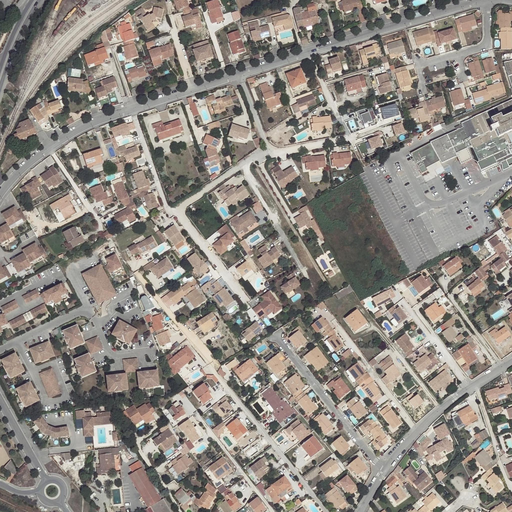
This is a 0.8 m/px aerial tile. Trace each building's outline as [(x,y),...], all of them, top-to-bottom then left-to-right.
[(182,8),(183,12),(190,9),(186,0),(173,0),(175,3),(177,2),(179,9),(182,8)] [(217,0),(207,3),(210,13),(209,14),(212,24),(216,23),(217,23),(224,21),(217,0)] [(359,10),(363,9),(362,7),(361,0),(357,2),(356,0),(348,0),(342,2),(343,4),(344,10),(345,12),(358,8),(359,10)] [(313,5),(307,7),(308,12),(310,19),(317,17),(313,5)] [(142,15),(144,14),(145,13),(142,8),(135,13),(139,21),(140,20),(147,30),(154,25),(151,21),(155,18),(155,17),(161,18),(163,8),(154,7),(153,13),(151,15),(150,14),(145,17),(144,18),(142,15)] [(298,30),(304,28),(300,14),(299,8),(293,10),(298,30)] [(190,9),(183,12),(185,16),(182,17),(184,21),(186,27),(191,25),(195,24),(196,26),(201,24),(198,13),(192,15),(191,11),(190,9)] [(361,23),(366,21),(363,9),(359,10),(358,11),(361,23)] [(232,12),(234,20),(242,18),(240,10),(232,12)] [(282,13),(271,16),(273,23),(274,28),(283,25),(292,23),(290,16),(287,15),(286,11),(282,12),(282,13)] [(500,28),(510,28),(510,19),(511,19),(511,11),(510,11),(510,13),(499,13),(499,28),(500,28)] [(319,24),(317,17),(310,19),(308,12),(300,14),(304,28),(319,24)] [(473,15),(455,20),(458,33),(462,31),(461,30),(471,27),(476,25),(473,15)] [(256,36),(256,37),(260,36),(261,38),(270,36),(268,25),(259,27),(257,21),(248,23),(249,28),(254,27),(254,30),(250,32),(251,37),(256,36)] [(122,33),(125,42),(133,39),(134,38),(130,23),(118,27),(120,34),(122,33)] [(434,33),(432,28),(428,30),(427,29),(413,34),(416,44),(423,42),(423,43),(431,40),(432,42),(432,44),(437,43),(434,33)] [(510,28),(500,28),(500,32),(503,31),(503,38),(501,38),(501,46),(511,46),(511,28),(510,28)] [(437,43),(438,47),(442,46),(441,44),(456,39),(453,29),(438,34),(437,32),(434,33),(437,43)] [(234,55),(238,53),(237,51),(244,48),(238,31),(228,35),(232,47),(231,47),(234,55)] [(124,42),(125,46),(127,51),(125,51),(124,51),(127,60),(138,56),(133,39),(125,42),(124,42)] [(161,50),(160,47),(152,50),(151,47),(155,45),(153,40),(146,43),(154,66),(162,64),(160,57),(162,57),(163,59),(170,57),(168,52),(173,51),(170,44),(165,45),(166,47),(161,50)] [(209,45),(207,40),(193,45),(195,50),(209,45)] [(390,54),(395,52),(397,52),(398,54),(405,52),(402,40),(387,45),(390,54)] [(111,47),(110,42),(97,47),(98,51),(88,55),(90,61),(87,62),(88,66),(94,64),(103,61),(104,63),(110,61),(106,50),(112,48),(111,47)] [(363,63),(368,61),(367,59),(376,57),(376,55),(380,53),(377,44),(372,46),(373,47),(360,51),(363,63)] [(213,57),(209,45),(195,50),(193,50),(196,59),(204,56),(205,59),(213,57)] [(333,60),(332,58),(328,59),(330,64),(325,66),(327,75),(333,73),(332,71),(337,69),(338,72),(342,70),(338,57),(334,58),(334,59),(333,60)] [(500,73),(498,65),(495,66),(492,58),(482,61),(486,74),(496,71),(497,74),(500,73)] [(511,60),(503,63),(511,88),(511,100),(461,122),(462,123),(463,126),(456,129),(430,141),(431,142),(411,152),(418,167),(423,164),(424,163),(425,166),(436,160),(435,158),(438,156),(440,159),(442,163),(457,155),(461,163),(472,158),(467,147),(472,145),(479,161),(477,162),(482,172),(502,164),(501,163),(506,161),(509,168),(511,166),(511,60)] [(473,77),(475,81),(476,81),(484,78),(478,60),(468,64),(472,77),(473,77)] [(130,74),(127,75),(129,83),(133,82),(132,79),(141,76),(141,78),(148,76),(145,67),(138,69),(137,67),(129,70),(130,74)] [(406,71),(405,67),(395,70),(395,72),(396,73),(401,89),(410,86),(408,79),(410,78),(408,70),(406,71)] [(300,76),(298,70),(286,75),(291,88),(306,83),(302,75),(300,76)] [(383,86),(381,87),(379,88),(381,95),(392,91),(387,73),(377,76),(380,85),(382,84),(383,86)] [(348,92),(354,90),(366,87),(363,76),(345,81),(348,92)] [(118,87),(114,77),(102,82),(104,86),(106,91),(112,89),(118,87)] [(74,89),(77,89),(86,91),(88,94),(88,95),(92,93),(92,91),(88,81),(84,83),(83,83),(83,81),(74,79),(69,79),(67,91),(73,92),(74,89)] [(503,93),(500,82),(493,85),(493,86),(487,88),(487,89),(490,97),(503,93)] [(259,86),(265,101),(268,100),(271,108),(280,104),(278,99),(282,98),(280,92),(275,94),(276,96),(274,97),(273,95),(270,86),(268,87),(267,83),(259,86)] [(106,91),(104,86),(95,89),(99,98),(107,95),(107,94),(106,91)] [(472,108),(469,99),(465,101),(461,89),(450,92),(455,106),(465,103),(467,109),(472,108)] [(487,89),(479,91),(479,93),(473,95),(476,104),(490,99),(490,97),(487,89)] [(207,98),(209,103),(211,103),(212,102),(214,105),(212,106),(214,111),(218,109),(219,110),(225,108),(224,107),(233,104),(230,95),(221,99),(221,98),(216,100),(214,95),(207,98)] [(307,107),(316,104),(313,95),(297,101),(298,104),(292,106),(295,113),(300,111),(299,108),(306,105),(307,107)] [(432,100),(426,102),(427,107),(429,112),(445,107),(442,96),(435,99),(432,100)] [(187,99),(193,116),(198,114),(194,102),(193,103),(191,97),(187,99)] [(48,102),(44,103),(45,107),(47,113),(51,111),(50,109),(61,106),(59,100),(48,104),(48,102)] [(40,104),(30,110),(37,120),(43,117),(39,111),(43,108),(40,104)] [(234,106),(233,104),(224,107),(225,108),(219,110),(218,109),(214,111),(215,114),(234,106)] [(396,104),(380,109),(382,114),(383,120),(399,116),(396,104)] [(421,122),(431,119),(429,112),(427,107),(420,110),(417,111),(416,108),(407,111),(410,121),(419,118),(421,122)] [(43,117),(37,120),(38,123),(48,116),(43,108),(39,111),(43,117)] [(366,113),(365,109),(357,111),(361,121),(362,120),(364,125),(373,122),(369,112),(366,113)] [(318,121),(317,119),(317,117),(312,118),(312,120),(310,120),(312,131),(317,130),(317,129),(324,129),(332,128),(330,117),(322,118),(323,121),(318,121)] [(29,120),(19,124),(15,130),(17,134),(14,135),(16,141),(37,133),(29,120)] [(156,128),(157,134),(160,133),(162,140),(170,137),(170,136),(181,133),(181,131),(183,131),(179,120),(163,125),(162,122),(152,125),(154,129),(156,128)] [(210,129),(221,125),(219,120),(208,124),(210,129)] [(404,133),(400,120),(396,121),(397,125),(392,127),(395,136),(404,133)] [(440,121),(433,124),(435,131),(442,128),(440,121)] [(126,122),(110,128),(114,137),(121,135),(129,131),(129,130),(135,128),(133,122),(126,124),(126,122)] [(247,139),(249,133),(248,129),(232,124),(229,134),(238,137),(247,139)] [(368,140),(372,150),(382,146),(379,137),(383,135),(382,133),(380,132),(373,134),(375,138),(368,140)] [(215,151),(216,150),(215,149),(217,146),(218,147),(220,142),(207,135),(202,144),(207,146),(205,151),(209,162),(214,160),(213,157),(216,155),(215,151)] [(125,145),(114,149),(117,156),(120,155),(121,156),(124,155),(125,160),(140,155),(136,146),(126,150),(125,145)] [(87,168),(93,166),(92,164),(101,161),(100,155),(103,155),(101,149),(83,155),(87,168)] [(332,167),(337,167),(337,165),(344,164),(344,165),(352,164),(351,153),(343,154),(343,156),(338,157),(337,153),(333,153),(333,161),(331,160),(332,167)] [(312,161),(312,158),(311,156),(302,157),(303,164),(306,164),(306,170),(312,169),(311,168),(319,167),(318,168),(326,168),(324,156),(317,157),(317,160),(312,161)] [(424,163),(423,164),(425,167),(440,159),(438,156),(435,158),(436,160),(425,166),(424,163)] [(59,184),(63,181),(53,167),(49,170),(50,171),(46,173),(47,174),(45,175),(45,174),(41,177),(48,188),(52,186),(58,182),(59,184)] [(293,168),(287,172),(288,174),(285,176),(284,174),(282,171),(275,175),(278,179),(277,180),(281,188),(292,182),(299,177),(293,168)] [(135,189),(137,193),(138,193),(149,188),(147,184),(145,178),(141,170),(132,174),(137,188),(135,189)] [(37,188),(41,186),(37,177),(32,180),(33,180),(33,182),(29,184),(21,189),(24,194),(28,191),(30,195),(33,194),(35,198),(41,195),(37,188)] [(125,204),(129,201),(121,180),(113,184),(118,199),(120,199),(122,206),(125,204)] [(294,185),(292,182),(281,188),(283,190),(294,185)] [(104,204),(113,201),(111,196),(108,197),(105,191),(103,191),(100,184),(89,188),(92,196),(94,195),(95,197),(97,201),(102,200),(104,204)] [(244,200),(238,190),(237,191),(234,193),(231,190),(230,191),(227,187),(217,193),(220,198),(224,195),(227,199),(223,202),(226,207),(231,204),(232,206),(236,204),(236,199),(237,198),(239,203),(244,200)] [(242,187),(238,190),(244,200),(249,197),(242,187)] [(147,190),(138,193),(139,197),(143,196),(148,209),(157,205),(152,192),(148,193),(147,190)] [(28,191),(24,194),(25,195),(27,194),(31,200),(35,198),(33,194),(30,195),(28,191)] [(70,196),(63,200),(65,204),(59,207),(64,218),(74,212),(71,208),(71,207),(72,206),(69,201),(72,200),(70,196)] [(135,205),(133,200),(129,201),(125,204),(127,207),(114,215),(119,223),(127,218),(129,221),(136,217),(131,208),(135,205)] [(256,213),(264,208),(259,200),(252,205),(256,213)] [(511,206),(508,209),(509,211),(502,215),(507,224),(511,220),(511,206)] [(308,211),(306,207),(298,212),(300,216),(294,220),(300,230),(306,226),(308,230),(313,227),(315,232),(319,230),(314,220),(310,222),(305,212),(308,211)] [(19,214),(17,210),(4,218),(7,223),(9,227),(0,232),(0,241),(3,247),(16,239),(12,233),(11,230),(23,223),(25,225),(29,223),(25,216),(21,218),(19,214)] [(242,231),(246,229),(256,223),(250,212),(231,224),(237,234),(242,231)] [(11,230),(12,233),(25,225),(23,223),(11,230)] [(169,225),(160,232),(171,246),(178,240),(172,234),(174,232),(169,225)] [(225,225),(217,231),(222,238),(213,244),(219,252),(225,248),(233,242),(231,239),(234,237),(225,225)] [(74,228),(63,233),(69,243),(70,242),(73,247),(84,242),(81,237),(79,237),(74,228)] [(321,233),(319,230),(315,232),(314,232),(317,237),(318,237),(320,240),(323,238),(321,233)] [(107,231),(103,234),(107,240),(111,237),(107,231)] [(161,246),(164,243),(156,233),(153,236),(161,246)] [(487,239),(499,256),(504,252),(507,249),(501,242),(500,243),(493,234),(487,239)] [(5,250),(18,242),(16,239),(3,247),(5,250)] [(132,246),(124,251),(128,258),(136,254),(137,256),(145,251),(147,253),(154,249),(148,239),(133,248),(132,246)] [(245,239),(240,242),(250,256),(254,253),(245,239)] [(40,252),(38,248),(36,244),(22,251),(24,254),(11,261),(18,274),(31,266),(29,263),(42,256),(44,259),(48,257),(44,250),(40,252)] [(219,252),(213,244),(212,245),(219,255),(227,250),(225,248),(219,252)] [(280,257),(274,248),(271,251),(272,252),(267,255),(266,252),(268,251),(265,246),(258,251),(262,258),(258,260),(262,266),(266,263),(267,265),(272,262),(271,260),(275,258),(276,260),(280,257)] [(504,252),(499,256),(501,259),(504,263),(510,260),(504,252)] [(193,254),(186,260),(193,269),(196,273),(198,275),(201,273),(205,270),(207,268),(201,261),(199,262),(193,254)] [(109,265),(106,267),(110,274),(113,272),(122,267),(115,255),(112,256),(109,258),(106,260),(109,265)] [(29,263),(31,266),(44,259),(42,256),(29,263)] [(155,266),(152,261),(143,267),(145,272),(150,269),(151,268),(154,274),(157,278),(174,269),(167,258),(155,266)] [(455,270),(456,271),(462,267),(456,258),(443,267),(448,274),(455,270)] [(504,263),(501,259),(494,264),(498,271),(504,267),(503,266),(505,265),(504,263)] [(242,277),(252,270),(246,262),(236,270),(242,277)] [(0,280),(7,277),(8,279),(12,277),(8,270),(4,272),(2,268),(0,264),(0,280)] [(115,295),(100,265),(81,275),(97,305),(115,295)] [(33,269),(31,266),(18,274),(19,276),(33,269)] [(488,275),(481,267),(475,272),(477,275),(468,282),(465,284),(472,294),(479,289),(480,290),(485,287),(479,279),(480,278),(481,280),(488,275)] [(477,275),(475,272),(470,276),(466,279),(468,282),(477,275)] [(294,273),(291,275),(298,286),(299,287),(300,286),(296,279),(297,278),(294,273)] [(298,286),(291,275),(288,277),(290,282),(291,283),(288,284),(288,283),(281,288),(285,294),(288,292),(292,290),(293,291),(299,287),(298,286)] [(425,281),(422,276),(412,283),(419,293),(432,284),(428,278),(425,281)] [(408,289),(402,281),(394,285),(397,289),(399,287),(403,292),(408,289)] [(209,286),(207,288),(212,296),(213,296),(213,295),(220,304),(223,309),(231,303),(222,289),(221,290),(219,291),(217,288),(218,287),(215,282),(209,286)] [(206,283),(199,288),(201,291),(207,288),(209,286),(206,283)] [(67,293),(63,284),(54,288),(49,291),(40,295),(45,305),(48,303),(53,301),(53,303),(61,299),(60,297),(65,295),(67,293)] [(171,305),(178,301),(183,297),(188,303),(194,310),(203,302),(194,291),(192,292),(187,285),(179,291),(177,288),(165,297),(171,305)] [(353,291),(350,285),(335,294),(339,300),(353,291)] [(442,291),(440,288),(433,293),(437,300),(444,294),(442,291)] [(391,289),(371,299),(375,307),(382,304),(385,302),(388,301),(390,300),(390,299),(395,297),(391,289)] [(25,304),(39,297),(36,290),(22,297),(25,304)] [(274,314),(281,308),(268,292),(263,296),(266,299),(264,301),(252,310),(254,313),(256,316),(259,319),(265,314),(264,313),(269,308),(272,312),(274,314)] [(145,315),(150,313),(148,309),(153,307),(148,293),(138,297),(145,315)] [(220,304),(213,295),(213,296),(212,296),(210,297),(217,306),(220,304)] [(4,315),(19,308),(15,301),(1,308),(4,315)] [(439,308),(435,303),(425,311),(433,321),(446,312),(442,306),(439,308)] [(33,319),(47,311),(44,305),(29,312),(33,319)] [(407,319),(398,308),(395,310),(393,307),(387,311),(398,325),(407,319)] [(360,325),(361,327),(367,323),(357,311),(345,319),(354,330),(360,325)] [(219,315),(224,321),(228,318),(223,312),(219,315)] [(202,331),(213,323),(216,321),(211,313),(196,324),(202,331)] [(12,329),(26,322),(23,315),(8,322),(12,329)] [(151,318),(157,331),(158,330),(160,329),(157,322),(160,321),(158,315),(151,318)] [(240,334),(246,340),(260,328),(259,327),(263,324),(259,319),(256,316),(252,319),(254,321),(247,327),(246,327),(247,328),(244,331),(240,334)] [(324,321),(321,317),(314,323),(319,330),(323,328),(325,331),(322,334),(324,337),(328,335),(330,337),(327,340),(336,352),(343,346),(334,334),(336,333),(328,323),(327,325),(324,321)] [(121,319),(114,330),(120,333),(119,334),(126,338),(127,337),(132,340),(138,329),(121,319)] [(451,319),(443,325),(445,328),(440,332),(448,342),(454,337),(456,341),(462,337),(460,333),(456,336),(449,326),(454,322),(451,319)] [(486,329),(480,322),(476,325),(481,332),(486,329)] [(215,325),(213,323),(202,331),(204,334),(215,325)] [(319,330),(314,323),(311,325),(317,333),(319,330)] [(77,326),(66,332),(68,337),(67,338),(70,345),(71,344),(74,349),(85,344),(77,326)] [(160,329),(158,330),(160,334),(158,334),(164,349),(174,345),(168,330),(167,331),(165,327),(163,328),(160,329)] [(503,339),(504,340),(511,335),(506,327),(498,332),(496,329),(489,333),(492,337),(494,336),(498,342),(503,339)] [(298,331),(291,337),(299,347),(306,342),(298,331)] [(404,336),(396,342),(408,358),(414,353),(411,350),(414,348),(409,341),(404,336)] [(104,349),(98,337),(87,342),(92,355),(104,349)] [(299,347),(291,337),(289,338),(297,348),(299,347)] [(472,350),(476,347),(472,341),(452,355),(456,360),(461,356),(466,363),(467,364),(462,368),(465,373),(470,369),(468,365),(478,359),(472,350)] [(40,346),(31,351),(35,361),(41,359),(41,360),(48,357),(48,356),(53,353),(49,343),(40,346)] [(173,358),(170,353),(165,357),(169,361),(166,363),(175,374),(178,372),(177,372),(176,370),(190,358),(194,354),(187,346),(173,358)] [(304,357),(308,362),(310,360),(312,363),(318,371),(326,364),(320,357),(323,355),(316,347),(304,357)] [(90,354),(79,360),(81,365),(80,366),(83,372),(84,372),(87,377),(98,372),(90,354)] [(267,363),(274,357),(271,354),(264,359),(267,363)] [(328,363),(323,355),(320,357),(326,364),(328,363)] [(426,355),(414,364),(420,373),(432,363),(426,355)] [(15,356),(5,362),(8,367),(7,368),(11,374),(12,374),(15,379),(25,373),(20,364),(15,356)] [(275,356),(274,357),(267,363),(276,375),(285,368),(275,356)] [(383,361),(386,364),(381,368),(387,375),(382,379),(387,385),(390,382),(390,383),(396,378),(394,376),(399,372),(391,361),(393,360),(390,356),(383,361)] [(139,358),(125,359),(127,372),(140,370),(139,358)] [(190,358),(176,370),(177,372),(192,360),(190,358)] [(234,359),(226,366),(229,371),(232,368),(242,380),(253,372),(254,374),(258,371),(250,360),(244,364),(243,362),(239,365),(234,359)] [(365,373),(357,362),(347,369),(370,399),(380,392),(371,381),(373,380),(366,371),(365,373)] [(53,369),(40,374),(51,398),(63,393),(53,369)] [(139,372),(141,385),(147,384),(147,385),(154,384),(154,383),(161,382),(159,370),(139,372)] [(446,371),(429,384),(436,393),(449,382),(450,383),(453,381),(446,371)] [(108,376),(109,388),(116,387),(116,388),(124,388),(123,387),(129,386),(128,374),(108,376)] [(295,399),(303,392),(301,389),(304,387),(295,374),(286,381),(290,387),(295,393),(292,395),(293,397),(295,399)] [(333,387),(336,390),(341,397),(350,391),(340,378),(336,381),(334,379),(326,385),(330,389),(333,387)] [(207,399),(209,401),(212,398),(208,392),(209,391),(204,383),(193,392),(202,403),(207,399)] [(31,385),(21,390),(24,395),(23,396),(27,403),(28,402),(31,408),(41,402),(36,392),(31,385)] [(511,395),(511,388),(511,386),(505,388),(506,390),(501,392),(497,393),(496,390),(487,393),(490,403),(498,400),(499,402),(509,399),(508,397),(511,395)] [(271,387),(262,395),(266,400),(268,399),(276,410),(275,411),(272,413),(280,423),(295,412),(297,416),(300,413),(295,407),(292,409),(287,402),(286,402),(283,399),(281,401),(271,387)] [(311,403),(303,392),(295,399),(308,415),(315,410),(310,404),(311,403)] [(226,396),(212,407),(217,412),(221,409),(226,415),(233,409),(227,401),(229,399),(226,396)] [(346,403),(349,407),(354,402),(356,404),(350,409),(358,419),(366,412),(354,397),(346,403)] [(268,399),(266,400),(275,411),(276,410),(268,399)] [(186,413),(177,402),(174,405),(173,404),(172,405),(173,406),(168,411),(176,421),(186,413)] [(150,411),(154,408),(150,403),(146,405),(138,411),(137,409),(135,407),(126,412),(125,411),(121,413),(126,421),(130,418),(131,420),(134,424),(143,418),(144,420),(146,423),(154,417),(152,413),(150,411)] [(401,423),(388,405),(380,412),(393,429),(401,423)] [(467,421),(469,420),(475,416),(470,407),(458,414),(464,425),(467,423),(467,421)] [(92,412),(86,413),(85,410),(77,411),(78,420),(84,419),(86,419),(86,421),(84,421),(86,437),(95,436),(94,425),(94,423),(107,422),(106,412),(98,413),(98,417),(93,418),(92,412)] [(111,411),(106,412),(107,422),(94,423),(94,425),(112,423),(111,411)] [(314,421),(323,432),(325,435),(334,428),(323,414),(314,421)] [(70,437),(69,428),(58,430),(50,426),(43,417),(36,422),(44,433),(57,439),(70,437)] [(240,432),(243,435),(248,431),(237,418),(227,427),(234,437),(240,432)] [(192,429),(194,427),(189,420),(179,427),(182,431),(183,430),(192,443),(198,439),(195,436),(198,434),(195,430),(194,431),(192,429)] [(301,442),(311,433),(308,430),(307,431),(298,420),(285,430),(289,435),(291,433),(294,431),(296,434),(295,435),(298,438),(301,442)] [(373,436),(381,430),(373,420),(370,421),(369,420),(360,427),(366,436),(369,434),(368,433),(370,432),(373,436)] [(223,422),(212,430),(218,437),(225,432),(223,430),(227,427),(223,422)] [(167,425),(159,429),(162,434),(159,436),(161,439),(159,440),(157,438),(153,441),(157,447),(159,445),(161,444),(165,449),(172,444),(177,441),(169,430),(170,429),(167,425)] [(427,439),(419,447),(423,454),(426,452),(429,456),(429,457),(432,455),(434,458),(437,462),(445,457),(442,452),(446,450),(447,453),(453,450),(451,447),(453,446),(450,442),(449,443),(446,437),(449,435),(444,425),(435,431),(441,443),(438,445),(440,448),(437,450),(435,447),(428,451),(426,448),(431,442),(427,439)] [(197,426),(194,427),(192,429),(194,431),(195,430),(198,434),(195,436),(198,439),(204,435),(197,426)] [(388,440),(381,430),(373,436),(377,441),(375,442),(375,441),(372,444),(377,450),(387,443),(386,441),(388,440)] [(480,436),(478,437),(480,442),(482,445),(484,443),(482,440),(489,436),(485,430),(478,433),(480,436)] [(302,446),(306,451),(308,449),(314,457),(324,449),(314,437),(302,446)] [(349,447),(341,437),(332,444),(341,454),(349,447)] [(174,446),(172,444),(165,449),(161,444),(159,445),(164,453),(174,446)] [(187,445),(179,450),(182,454),(171,461),(174,465),(173,466),(178,473),(183,470),(184,471),(189,467),(188,465),(193,462),(190,457),(188,458),(184,452),(189,449),(187,445)] [(111,448),(99,449),(99,455),(100,461),(101,466),(97,466),(97,468),(98,475),(102,475),(102,474),(106,474),(106,471),(108,471),(113,471),(111,456),(120,455),(119,452),(119,447),(111,448)] [(487,471),(493,466),(489,462),(493,459),(485,451),(475,460),(479,463),(481,462),(482,464),(485,466),(483,468),(487,471)] [(462,464),(463,467),(468,463),(469,465),(475,460),(472,456),(467,460),(462,464)] [(230,466),(224,457),(209,468),(217,479),(226,472),(224,470),(230,466)] [(357,458),(349,465),(354,471),(358,475),(366,468),(357,458)] [(257,476),(264,471),(269,467),(262,459),(250,468),(256,475),(257,476)] [(14,475),(18,471),(11,460),(5,467),(14,475)] [(339,468),(332,460),(320,469),(327,477),(339,468)] [(171,511),(163,498),(161,500),(139,461),(129,467),(133,473),(129,475),(148,508),(143,511),(171,511)] [(414,483),(419,479),(416,477),(418,476),(411,467),(404,471),(407,475),(409,477),(414,483)] [(442,470),(435,474),(439,481),(446,477),(442,470)] [(267,474),(264,471),(257,476),(259,479),(267,474)] [(390,493),(398,504),(408,497),(400,486),(397,488),(394,484),(400,479),(393,471),(389,477),(385,482),(390,488),(392,492),(390,493)] [(487,471),(481,477),(485,481),(487,479),(489,482),(492,486),(490,487),(496,493),(503,487),(498,481),(500,480),(494,473),(491,476),(487,471)] [(425,472),(419,478),(420,478),(414,483),(420,491),(432,482),(431,479),(429,480),(427,478),(429,477),(425,472)] [(358,489),(348,476),(339,483),(348,493),(349,492),(352,494),(358,489)] [(285,490),(286,489),(291,486),(285,477),(266,490),(275,502),(288,493),(286,491),(285,490)] [(206,509),(210,503),(213,499),(213,498),(216,494),(214,493),(216,490),(213,488),(214,487),(208,483),(205,488),(208,490),(206,492),(205,492),(200,500),(196,497),(193,502),(198,506),(200,507),(201,506),(203,507),(206,509)] [(217,488),(221,494),(227,490),(223,484),(217,488)] [(334,488),(325,495),(332,503),(337,509),(339,507),(342,510),(348,506),(334,488)] [(175,496),(179,501),(186,494),(181,489),(174,495),(175,496)] [(226,500),(233,511),(234,511),(241,506),(229,489),(227,490),(221,494),(226,500)] [(190,499),(194,495),(192,493),(189,497),(186,494),(179,501),(181,503),(180,505),(181,507),(190,499)] [(422,511),(429,511),(430,511),(440,503),(432,494),(422,503),(424,506),(426,508),(422,511)] [(325,495),(323,497),(329,505),(332,503),(325,495)] [(175,511),(166,497),(163,498),(171,511),(175,511)] [(261,511),(260,510),(264,507),(257,498),(249,504),(254,511),(261,511)] [(226,511),(230,511),(233,511),(226,500),(220,504),(226,511)]
